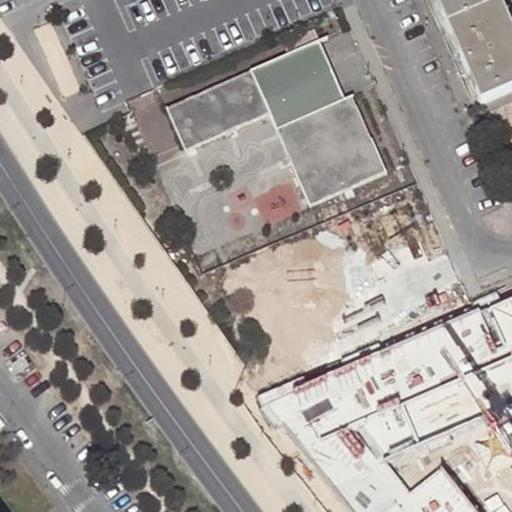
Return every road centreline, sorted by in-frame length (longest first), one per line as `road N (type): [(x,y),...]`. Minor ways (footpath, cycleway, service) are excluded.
road 1 (secondary): [(0,166),(240,511)]
road 2 (unclassified): [(0,384),(91,511)]
